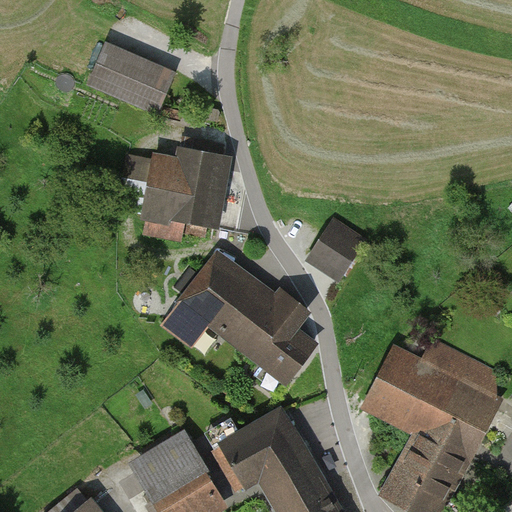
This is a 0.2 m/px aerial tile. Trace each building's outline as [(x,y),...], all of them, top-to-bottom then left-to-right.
[(104,89),(167,114),(184,73),(120,48),(104,89)] [(230,233),(242,161),(188,152),(186,164),(165,161),(155,220),(230,233)] [(315,261),(349,283),(373,246),(339,224),(315,261)] [(191,307),(300,383),(328,343),(310,331),(320,317),(229,253),(191,307)] [(511,403),(402,349),(374,404),(430,432),(396,500),(420,511),(458,511),(511,405),(511,403)] [(287,511),(352,511),(293,413),(231,450),(258,494),(272,486),(287,511)] [(169,511),(227,511),(258,494),(231,450),(214,460),(197,432),(141,465),(169,511)] [(112,511),(101,497),(82,511),(112,511)]
